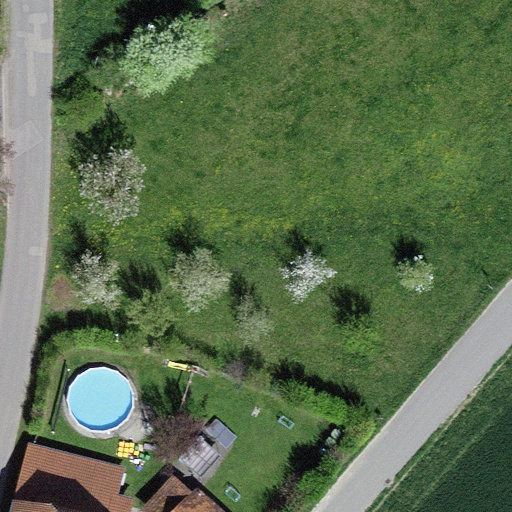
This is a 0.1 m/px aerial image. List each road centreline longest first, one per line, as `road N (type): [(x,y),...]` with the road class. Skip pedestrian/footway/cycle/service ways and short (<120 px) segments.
road 1 (unclassified): [(0,371),(12,317),(28,79),(10,0)]
road 2 (unclassified): [(360,511),(511,342)]
